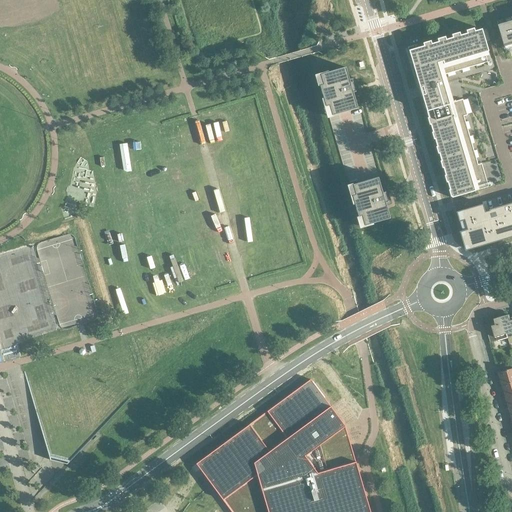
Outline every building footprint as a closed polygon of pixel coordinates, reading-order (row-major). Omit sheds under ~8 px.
[(511,20),(497,25),(503,47),(511,44),(511,20)] [(415,46),(407,48),(417,80),(420,79),(422,85),(418,86),(419,88),(419,87),(422,96),(421,96),(421,97),(424,104),(427,103),(429,109),(425,110),(428,118),(431,117),(433,124),(430,125),(432,133),(435,132),(437,138),(434,139),(436,147),(439,146),(441,153),(438,154),(441,162),(444,161),(446,167),(442,168),(451,198),(488,187),(481,164),(478,165),(476,158),(474,159),(472,152),(474,152),(471,144),(470,144),(468,138),(469,137),(467,129),(466,130),(464,123),(465,123),(463,117),(467,116),(462,100),(452,102),(444,75),(448,74),(447,73),(454,71),(454,72),(462,70),(462,69),(468,67),(468,68),(476,66),(476,64),(482,63),(483,64),(491,62),(481,29),(473,32),(474,33),(467,35),(467,34),(459,36),(459,37),(453,39),(452,38),(444,40),(445,41),(438,43),(438,42),(430,44),(430,46),(424,48),(424,46),(416,48),(415,46)] [(320,75),(316,76),(328,117),(357,109),(355,101),(354,99),(353,96),(359,94),(356,91),(355,92),(353,84),(354,83),(355,79),(354,79),(353,79),(351,79),(349,80),(348,77),(345,68),(335,70),(328,73),(320,75)] [(0,151),(14,151),(13,137),(10,137),(9,128),(1,128),(1,138),(0,137),(0,151)] [(377,178),(348,186),(361,227),(389,219),(387,209),(386,206),(392,204),(389,201),(388,202),(387,198),(387,189),(386,189),(385,189),(381,190),(380,187),(377,178)] [(482,204),(455,212),(464,242),(469,240),(472,249),(511,237),(511,203),(484,211),(482,204)] [(10,261),(26,259),(25,252),(9,255),(10,261)] [(511,343),(511,320),(511,321),(509,315),(502,317),(508,338),(510,345),(511,343)] [(496,341),(508,338),(502,317),(494,319),(496,325),(492,326),(496,341)] [(486,328),(490,343),(496,341),(492,326),(486,328)] [(511,369),(499,373),(503,385),(511,382),(511,369)] [(130,397),(25,372),(27,380),(49,456),(50,460),(67,463),(69,461),(97,432),(124,404),(130,397)] [(249,425),(195,464),(222,500),(256,475),(267,511),(369,511),(355,462),(317,473),(304,456),(345,427),(330,406),(310,379),(266,412),(286,439),(269,452),(249,425)] [(511,382),(503,385),(506,396),(511,394),(511,382)]
